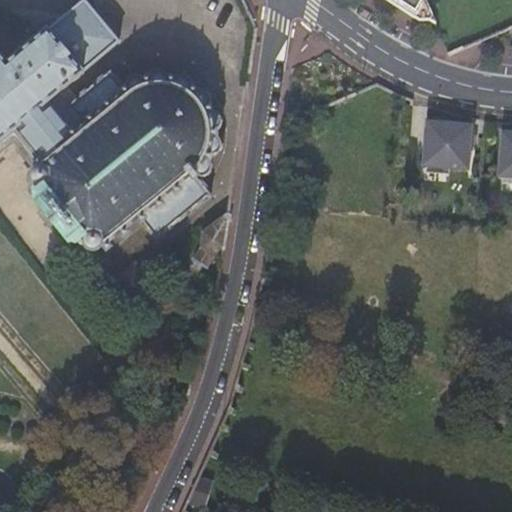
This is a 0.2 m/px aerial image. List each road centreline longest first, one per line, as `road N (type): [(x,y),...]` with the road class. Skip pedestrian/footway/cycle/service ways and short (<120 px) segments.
road 1 (residential): [(280,0),(240,280),(208,404),(157,511)]
road 2 (tertiary): [(313,0),(418,70),(511,92)]
